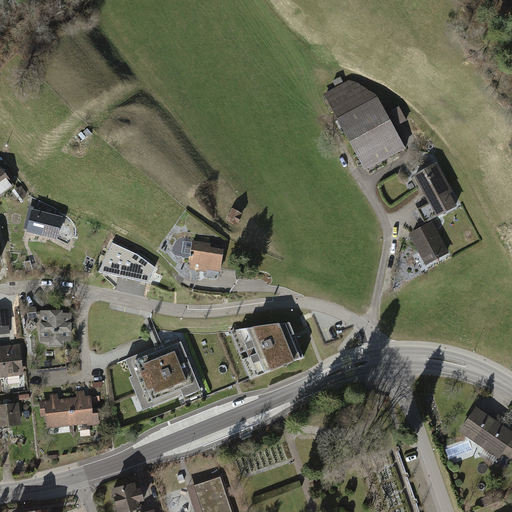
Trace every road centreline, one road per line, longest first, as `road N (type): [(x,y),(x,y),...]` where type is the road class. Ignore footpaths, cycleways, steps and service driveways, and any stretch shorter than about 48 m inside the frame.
road 1 (residential): [(388,358),(354,319),(310,303),(194,311),(69,288),(0,289)]
road 2 (tertiary): [(78,475),(388,358)]
road 3 (residential): [(448,511),(388,358)]
road 4 (tertiary): [(388,358),(448,360),(511,388)]
